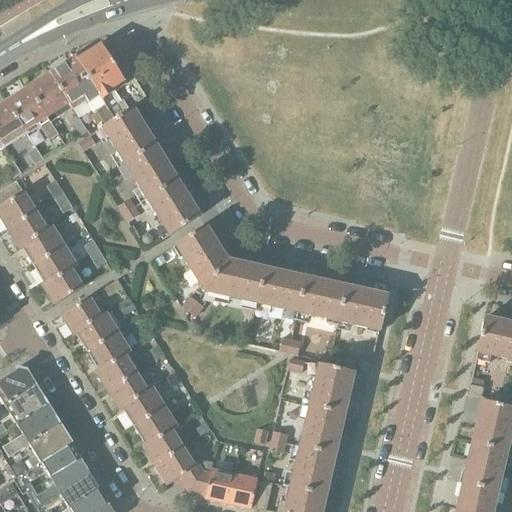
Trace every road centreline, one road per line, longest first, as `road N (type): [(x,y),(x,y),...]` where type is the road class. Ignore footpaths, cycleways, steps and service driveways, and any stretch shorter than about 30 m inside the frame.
road 1 (residential): [(443,265),(259,223),(135,32),(131,0)]
road 2 (tertiary): [(443,265),(505,0)]
road 3 (tertiary): [(386,511),(443,265)]
road 4 (residential): [(141,511),(28,335)]
road 5 (tertiary): [(0,56),(117,0)]
